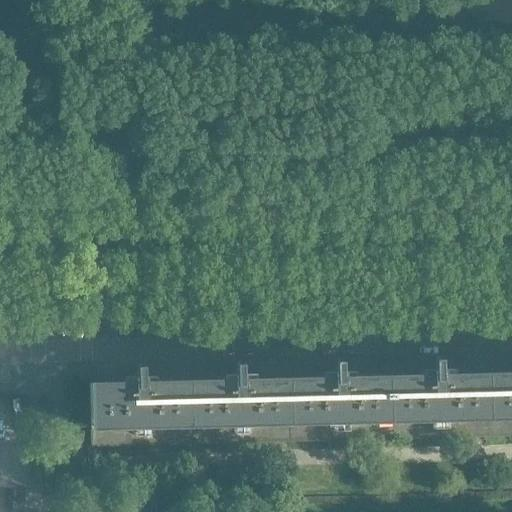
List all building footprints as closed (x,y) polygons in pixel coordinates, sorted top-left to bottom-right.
[(488,437),(487,373),(443,374),(443,369),(440,369),(440,359),(433,359),(433,369),(431,369),(431,374),(387,375),(389,439),(488,437)] [(389,439),(387,375),(344,376),(344,372),(341,372),(341,361),(334,361),(334,372),(332,372),(332,377),(288,378),(290,442),(389,439)] [(290,442),(288,378),(244,379),(244,374),(242,374),(241,364),(234,364),(234,374),(232,374),(232,379),(189,380),(190,444),(290,442)] [(190,444),(189,380),(145,381),(145,376),(143,376),(143,366),(135,366),(136,377),(133,377),(133,381),(89,382),(91,447),(190,444)] [(511,436),(511,372),(487,373),(488,437),(511,436)]
